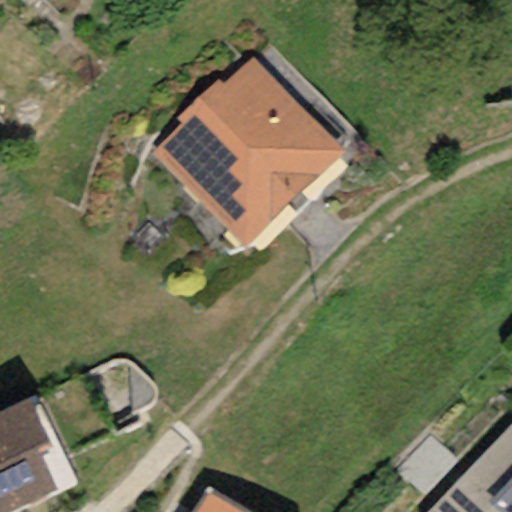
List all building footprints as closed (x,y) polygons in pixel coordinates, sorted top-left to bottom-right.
[(270,44),(252,60),(335,146),(352,129),(270,44)] [(181,128),(152,157),(243,249),(342,152),(335,146),(252,60),(224,88),(216,79),(174,121),(181,128)] [(33,396),(0,412),(0,511),(16,511),(76,483),(33,396)] [(511,511),(511,425),(510,423),(425,511),(511,511)] [(242,511),(206,489),(192,511),(242,511)]
